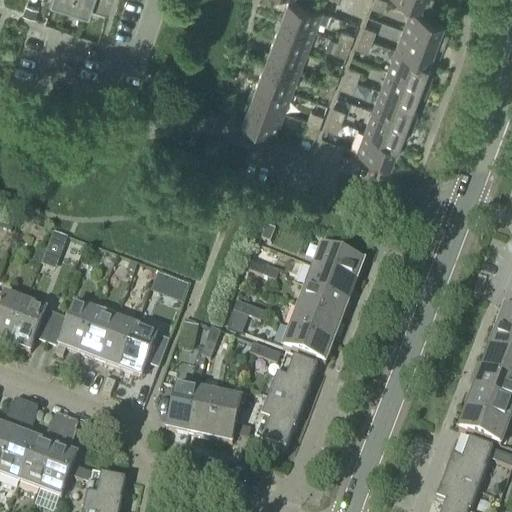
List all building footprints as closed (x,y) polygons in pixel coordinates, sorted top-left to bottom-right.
[(51,0),(86,11),(90,0),(92,0),(108,5),(109,0),(51,0)] [(287,0),(280,21),(313,33),(320,13),(287,0)] [(382,12),(386,1),(384,0),(372,0),(370,7),(382,12)] [(400,0),(428,10),(431,0),(400,0)] [(409,10),(402,31),(443,46),(447,35),(439,32),(443,22),(409,10)] [(305,54),(313,33),(280,21),(272,41),(305,54)] [(362,27),(358,37),(370,42),(374,31),(362,27)] [(340,31),(336,42),(348,46),(353,36),(340,31)] [(443,46),(402,31),(394,51),(427,63),(431,54),(438,57),(443,46)] [(366,53),(370,42),(358,37),(354,48),(366,53)] [(297,74),(305,54),(272,41),(264,62),(297,74)] [(344,57),(348,46),(336,42),(332,52),(344,57)] [(424,72),(427,63),(394,51),(386,71),(428,86),(432,75),(424,72)] [(297,74),(264,62),(257,82),(290,94),(297,74)] [(347,67),(343,78),(355,82),(359,72),(347,67)] [(325,71),(321,82),(333,87),(338,76),(325,71)] [(428,86),(386,71),(379,91),(412,104),(416,95),(423,97),(428,86)] [(352,93),(355,82),(343,78),(339,88),(352,93)] [(282,115),(290,94),(257,82),(249,102),(282,115)] [(329,98),(333,87),(321,82),(317,93),(329,98)] [(409,113),(412,104),(379,91),(371,112),(412,127),(416,116),(409,113)] [(274,135),(282,115),(249,102),(241,123),(274,135)] [(332,107),(328,118),(340,123),(344,112),(332,107)] [(310,112),(306,122),(318,127),(322,116),(310,112)] [(408,138),(412,127),(371,112),(363,132),(396,145),(400,135),(408,138)] [(336,133),(340,123),(328,118),(324,128),(336,133)] [(313,138),(318,127),(306,122),(302,133),(313,138)] [(389,165),(396,145),(363,132),(356,153),(389,165)] [(270,244),(274,231),(265,228),(264,228),(260,240),(270,244)] [(68,241),(54,236),(45,258),(59,263),(68,241)] [(321,249),(312,271),(354,287),(362,264),(321,249)] [(261,280),(265,269),(251,264),(247,274),(261,280)] [(278,274),(265,269),(261,280),(274,284),(278,274)] [(346,307),(354,287),(312,271),(305,291),(346,307)] [(160,274),(152,292),(184,304),(191,286),(160,274)] [(339,327),(346,307),(305,291),(297,312),(339,327)] [(0,344),(7,347),(23,306),(0,296),(0,344)] [(246,319),(250,310),(235,304),(232,314),(246,319)] [(46,345),(56,318),(23,306),(7,347),(30,356),(36,341),(46,345)] [(78,357),(94,315),(74,308),(69,323),(56,318),(46,345),(59,350),(56,358),(62,361),(66,352),(78,357)] [(263,314),(250,310),(246,319),(259,324),(263,314)] [(511,313),(504,311),(496,333),(511,339),(511,313)] [(331,347),(339,327),(297,312),(289,332),(331,347)] [(98,365),(114,323),(94,315),(78,357),(98,365)] [(119,373),(135,331),(114,323),(98,365),(119,373)] [(185,324),(180,349),(195,352),(200,327),(185,324)] [(169,344),(135,331),(119,373),(141,381),(147,366),(159,371),(169,344)] [(209,332),(204,345),(213,349),(218,335),(209,332)] [(323,368),(331,347),(289,332),(281,352),(323,368)] [(511,339),(496,333),(488,353),(511,361),(511,339)] [(208,362),(213,349),(204,345),(199,358),(208,362)] [(261,362),(265,353),(250,347),(247,356),(261,362)] [(278,358),(265,353),(261,362),(274,367),(278,358)] [(511,361),(488,353),(481,372),(511,383),(511,361)] [(276,381),(267,402),(302,414),(307,399),(306,399),(316,372),(285,361),(277,381),(276,381)] [(82,373),(75,370),(73,370),(67,384),(77,388),(82,373)] [(511,407),(511,383),(481,372),(473,393),(511,407)] [(104,382),(99,395),(99,396),(108,400),(114,385),(104,382)] [(188,438),(197,394),(174,390),(165,434),(188,438)] [(508,429),(511,418),(511,407),(473,393),(465,413),(508,429)] [(209,443),(218,399),(197,394),(188,438),(209,443)] [(240,404),(218,399),(209,443),(231,448),(233,439),(235,428),(240,404)] [(0,471),(24,406),(14,402),(6,424),(7,428),(5,433),(0,431),(0,471)] [(296,430),(302,414),(267,402),(259,423),(261,424),(253,443),(285,455),(294,429),(296,430)] [(0,479),(18,486),(34,444),(22,440),(24,435),(29,432),(37,411),(24,406),(0,471),(0,479)] [(500,450),(508,429),(465,413),(457,434),(500,450)] [(38,493),(65,421),(54,417),(46,439),(48,445),(46,449),(34,444),(18,486),(38,493)] [(78,426),(65,421),(38,493),(60,502),(68,480),(71,470),(75,459),(63,455),(65,450),(70,447),(78,426)] [(249,431),(235,428),(233,439),(247,442),(249,431)] [(449,468),(444,483),(479,496),(487,474),(485,473),(492,454),(461,442),(451,468),(449,468)] [(511,470),(511,460),(499,456),(496,465),(511,470)] [(85,475),(71,470),(68,480),(81,485),(85,475)] [(85,498),(81,511),(118,511),(124,485),(91,478),(86,498),(85,498)] [(472,511),(479,496),(444,483),(438,498),(439,498),(437,504),(445,507),(442,511),(472,511)]
